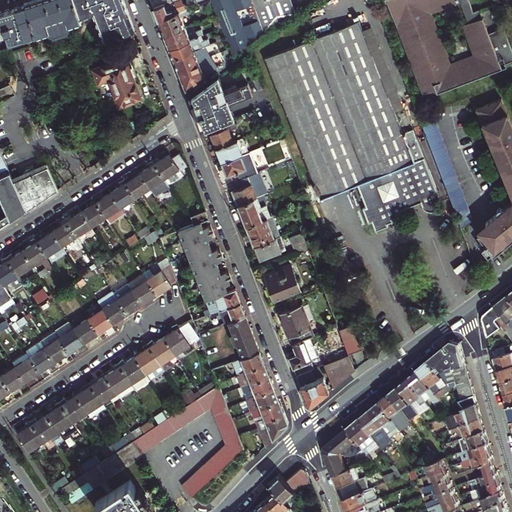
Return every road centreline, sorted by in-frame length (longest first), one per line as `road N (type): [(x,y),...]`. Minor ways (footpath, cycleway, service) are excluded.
road 1 (residential): [(184,119),(304,428)]
road 2 (residential): [(0,239),(184,119)]
road 3 (residential): [(0,421),(171,308)]
road 4 (tertiary): [(304,428),(466,310)]
road 5 (residential): [(466,310),(511,467)]
road 6 (residential): [(481,260),(469,237),(484,211),(446,114)]
road 7 (unknown): [(414,348),(352,206)]
road 8 (residential): [(137,0),(184,119)]
